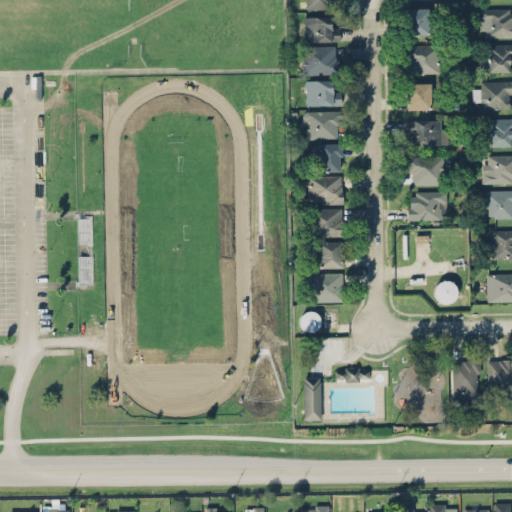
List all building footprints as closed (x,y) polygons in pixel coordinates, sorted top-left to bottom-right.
[(306,0),(306,9),(331,8),(330,0),(306,0)] [(427,33),(427,7),(403,7),(403,33),(427,33)] [(511,7),(478,7),(478,19),(487,19),(487,35),(511,35),(511,7)] [(303,16),(303,40),(338,40),(338,25),(328,25),(328,16),(303,16)] [(511,42),(487,42),(487,70),(509,70),(509,58),(511,58),(511,42)] [(404,72),(438,72),(438,43),(404,43),(404,72)] [(302,45),(302,72),(334,72),(334,45),(302,45)] [(331,87),(331,79),(304,79),(304,103),(339,103),(339,87),(331,87)] [(481,108),(509,108),(509,97),(511,97),(511,79),(481,79),(481,89),(471,89),(471,99),(481,99),(481,108)] [(429,81),(406,81),(406,108),(429,108),(429,81)] [(305,137),(339,137),(339,109),(305,109),(305,137)] [(488,144),(510,144),(510,135),(511,135),(511,117),(488,117),(488,144)] [(445,143),(445,118),(406,119),(406,134),(414,134),(414,144),(445,143)] [(317,141),(317,170),(340,169),(340,141),(317,141)] [(511,153),(489,153),(489,163),(479,163),(479,182),(511,182),(511,153)] [(406,183),(443,183),(443,155),(406,155),(406,183)] [(306,174),(306,202),(341,202),(341,174),(306,174)] [(511,188),(484,188),(484,216),(511,216),(511,206),(511,188)] [(444,218),(444,189),(414,190),(414,192),(407,192),(407,218),(444,218)] [(308,206),(308,235),(342,235),(342,206),(308,206)] [(511,256),(511,229),(491,229),(491,239),(486,239),(486,257),(511,256)] [(317,266),(341,266),(341,240),(317,240),(317,266)] [(308,300),(342,300),(342,271),(308,271),(308,300)] [(485,300),(511,300),(511,271),(485,271),(485,300)] [(454,279),(435,280),(436,302),(455,301),(454,279)] [(321,325),(314,308),(297,314),(303,332),(321,325)] [(451,358),(451,393),(478,393),(478,358),(451,358)] [(511,391),(511,358),(486,358),(486,391),(511,391)] [(334,366),(334,379),(368,379),(368,366),(334,366)] [(302,375),(302,419),(319,419),(319,375),(302,375)] [(429,511),(448,511),(448,502),(429,502),(429,511)] [(493,511),(511,511),(511,502),(493,502),(493,511)] [(328,511),(328,503),(299,503),(299,511),(328,511)]
